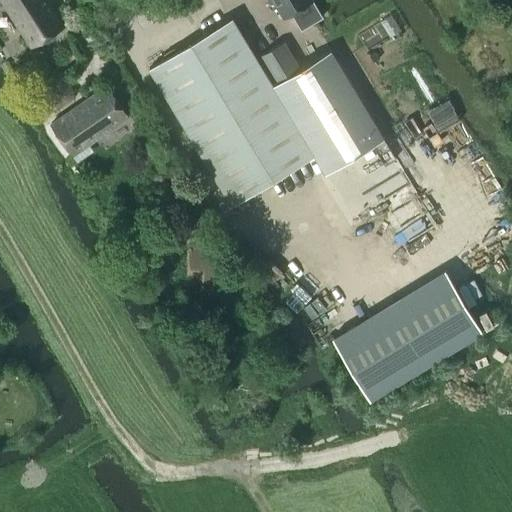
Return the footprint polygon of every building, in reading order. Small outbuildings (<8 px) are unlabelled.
[(46,0),(12,0),(5,5),(27,39),(23,42),(26,47),(29,44),(30,46),(62,25),(46,0)] [(272,0),(283,17),(290,13),(301,30),(322,17),(311,0),(272,0)] [(314,155),(273,86),(231,17),(148,67),(232,204),(314,155)] [(259,56),(274,81),(298,66),(283,42),(259,56)] [(383,136),(331,51),(273,86),(314,155),(324,172),(383,136)] [(71,155),(128,116),(106,85),(50,125),(71,155)]
